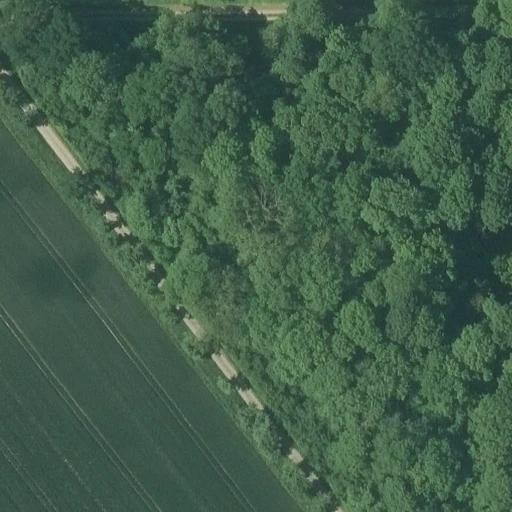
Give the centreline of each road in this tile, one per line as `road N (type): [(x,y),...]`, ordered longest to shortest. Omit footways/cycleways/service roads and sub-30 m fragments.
road 1 (unclassified): [(324,511),(0,78)]
road 2 (track): [(511,3),(0,25)]
